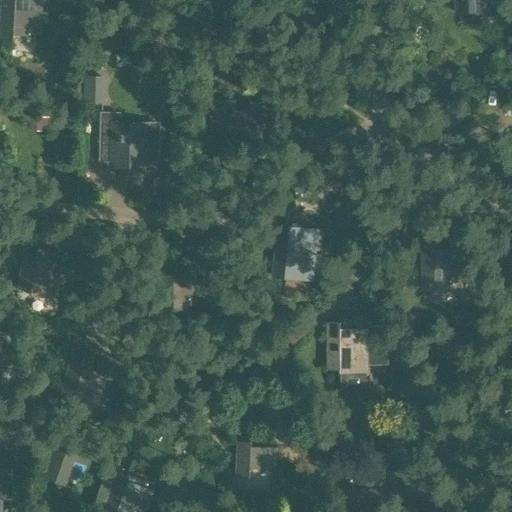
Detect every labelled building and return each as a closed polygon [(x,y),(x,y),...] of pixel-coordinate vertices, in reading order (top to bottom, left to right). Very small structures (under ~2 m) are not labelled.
[(0,0),(0,38),(12,39),(12,33),(29,34),(29,31),(39,31),(40,22),(45,23),(45,12),(40,12),(40,0),(0,0)] [(456,0),(456,12),(484,12),(484,3),(496,3),(496,0),(456,0)] [(103,23),(91,23),(91,39),(103,39),(103,23)] [(104,76),(88,75),(88,101),(103,101),(104,76)] [(437,112),(447,128),(466,116),(455,99),(437,112)] [(250,137),(263,137),(264,101),(251,101),(250,110),(223,109),(223,131),(250,132),(250,137)] [(118,114),(101,113),(99,160),(116,160),(116,169),(146,169),(146,161),(156,161),(157,131),(147,131),(147,123),(118,123),(118,114)] [(35,117),(35,130),(49,132),(49,119),(35,117)] [(225,182),(209,183),(209,197),(226,196),(225,182)] [(273,275),(286,276),(301,278),(302,269),(314,270),(316,249),(322,250),(324,231),(291,227),(289,240),(277,239),(273,275)] [(451,282),(463,282),(463,260),(449,260),(448,249),(435,250),(435,232),(422,232),(422,256),(423,292),(451,291),(451,282)] [(36,247),(35,254),(23,252),(17,287),(29,289),(28,294),(56,299),(61,262),(54,261),(56,251),(36,247)] [(159,273),(159,320),(199,320),(199,278),(172,278),(172,273),(159,273)] [(327,322),(328,369),(341,369),(341,372),(368,372),(368,363),(387,363),(387,341),(367,341),(367,328),(362,328),(362,322),(327,322)] [(61,395),(74,398),(76,389),(102,394),(107,373),(80,367),(81,363),(68,360),(61,395)] [(276,447),(249,445),(250,441),(237,440),(235,476),(248,477),(248,468),(275,469),(276,447)] [(72,454),(52,447),(41,477),(62,484),(72,454)] [(0,466),(0,498),(11,499),(12,481),(2,481),(3,467),(0,466)] [(103,507),(116,511),(118,503),(144,511),(151,490),(125,481),(127,477),(115,473),(103,507)]
